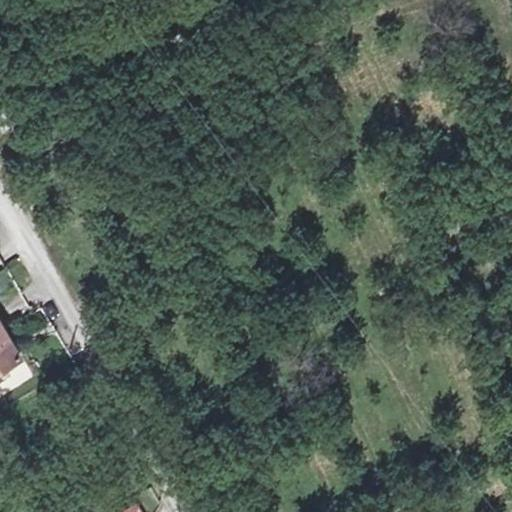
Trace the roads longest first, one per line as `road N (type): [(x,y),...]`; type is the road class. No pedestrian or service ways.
road 1 (residential): [(0,203),(169,511)]
road 2 (unclassified): [(0,127),(283,0)]
